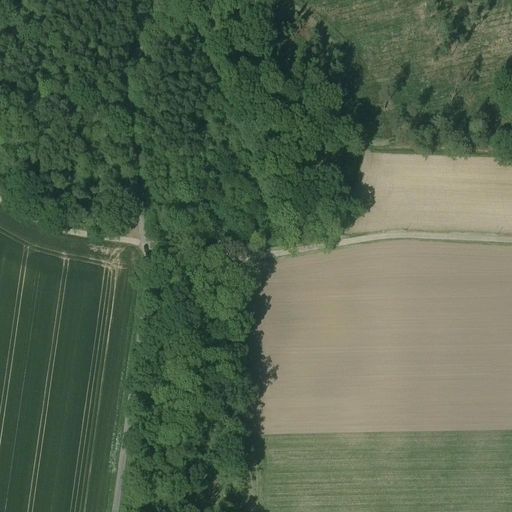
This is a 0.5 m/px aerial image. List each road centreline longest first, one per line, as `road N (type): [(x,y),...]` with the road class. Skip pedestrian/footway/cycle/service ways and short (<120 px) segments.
road 1 (unclassified): [(511,239),(410,235),(242,257),(143,242)]
road 2 (unclassified): [(114,511),(148,268),(143,242)]
road 3 (unclassified): [(143,242),(126,97),(153,0)]
road 4 (track): [(0,200),(67,232),(144,248)]
